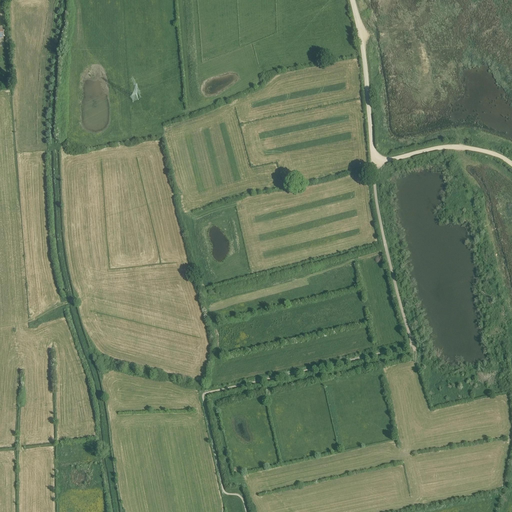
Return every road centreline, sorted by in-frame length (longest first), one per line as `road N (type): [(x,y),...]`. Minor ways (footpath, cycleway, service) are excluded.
road 1 (track): [(411,342),(383,238),(373,161)]
road 2 (track): [(373,161),(351,0)]
road 3 (track): [(511,164),(455,145),(373,161)]
